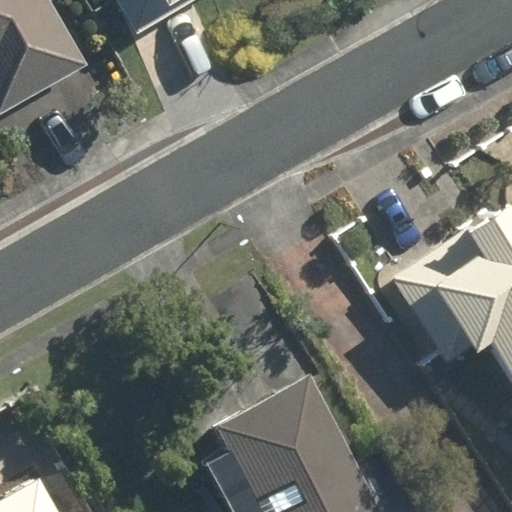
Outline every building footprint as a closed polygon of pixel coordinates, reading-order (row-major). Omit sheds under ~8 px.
[(0,0),(0,116),(85,67),(45,0),(0,0)] [(110,0),(128,32),(177,5),(174,0),(110,0)] [(511,203),(507,196),(385,276),(443,363),(484,336),(511,379),(511,203)] [(204,416),(222,452),(201,463),(225,511),(374,511),(299,367),(204,416)] [(54,511),(33,472),(0,489),(0,511),(54,511)]
